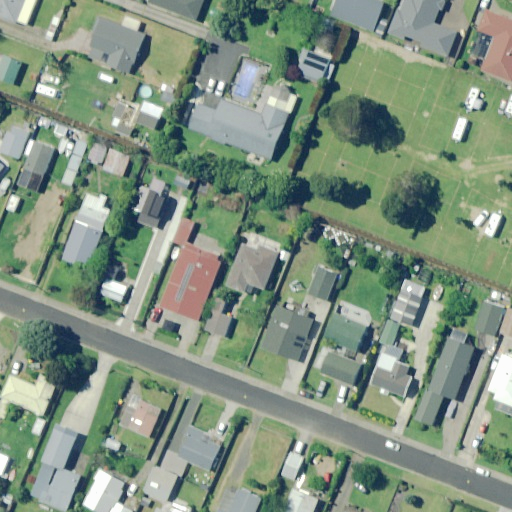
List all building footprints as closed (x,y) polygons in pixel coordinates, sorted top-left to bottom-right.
[(0,0),(0,16),(28,26),(37,0),(0,0)] [(153,0),(152,3),(200,23),(208,0),(153,0)] [(341,0),(335,16),(376,32),(387,4),(376,0),(341,0)] [(446,1),(446,0),(408,0),(404,11),(400,9),(389,33),(406,40),(407,36),(422,42),(421,45),(450,57),(460,34),(436,24),(442,10),(446,12),(450,3),(446,1)] [(511,19),(488,11),(480,32),(496,37),(484,72),(511,81),(511,19)] [(148,35),(101,17),(90,45),(95,47),(90,58),(132,74),(148,35)] [(491,43),(478,37),(473,49),(486,55),(491,43)] [(332,60),(309,52),(300,78),(323,86),(332,60)] [(25,63),(5,56),(0,68),(0,78),(16,85),(25,63)] [(227,146),(229,143),(273,160),(299,97),(284,91),(281,100),(273,96),(265,116),(225,100),(220,111),(202,104),(192,130),(213,138),(212,140),(227,146)] [(107,103),(92,96),(89,104),(125,121),(132,107),(111,97),(107,103)] [(164,111),(146,104),(139,123),(156,130),(164,111)] [(135,130),(123,124),(119,132),(132,138),(135,130)] [(70,129),(59,125),(56,134),(67,138),(70,129)] [(7,133),(0,151),(0,153),(20,161),(29,133),(14,128),(12,135),(7,133)] [(92,137),(84,134),(76,153),(84,156),(92,137)] [(35,143),(19,187),(39,194),(55,150),(35,143)] [(89,159),(93,161),(93,162),(99,165),(100,163),(102,164),(108,148),(95,143),(89,159)] [(132,156),(112,149),(104,169),(125,176),(132,156)] [(70,169),(79,172),(85,158),(76,155),(70,169)] [(79,172),(70,169),(64,182),(73,185),(79,172)] [(193,179),(181,174),(177,184),(190,189),(193,179)] [(170,196),(143,187),(135,208),(142,211),(138,222),(158,229),(170,196)] [(62,255),(65,256),(65,259),(90,269),(115,203),(90,194),(78,224),(75,222),(62,255)] [(21,198),(14,195),(8,209),(16,212),(21,198)] [(198,220),(187,216),(176,241),(187,246),(198,220)] [(225,259),(188,244),(164,307),(200,321),(225,259)] [(258,249),(245,244),(229,286),(247,293),(250,284),(267,290),(280,255),(259,247),(258,249)] [(338,274),(321,268),(312,295),(329,301),(338,274)] [(129,286),(107,279),(102,294),(124,302),(129,286)] [(403,292),(390,320),(411,329),(423,301),(403,292)] [(231,300),(219,297),(208,330),(227,337),(234,317),(226,314),(231,300)] [(506,306),(488,300),(478,330),(497,336),(506,306)] [(265,349),(299,361),(315,320),(281,308),(265,349)] [(511,308),(503,333),(511,336),(511,308)] [(370,325),(337,313),(328,341),(360,352),(370,325)] [(380,344),(391,348),(400,326),(388,322),(380,344)] [(465,343),(452,338),(432,390),(430,389),(419,419),(436,426),(447,396),(460,401),(479,348),(465,343)] [(388,357),(383,356),(372,387),(409,400),(416,381),(408,378),(412,369),(399,364),(404,353),(391,348),(388,357)] [(363,365),(333,353),(324,374),(355,387),(363,365)] [(511,356),(508,355),(493,391),(501,394),(495,408),(511,415),(511,356)] [(59,383),(43,376),(38,387),(13,376),(3,398),(45,416),(59,383)] [(162,409),(134,397),(126,416),(134,419),(130,428),(150,437),(162,409)] [(48,421),(38,417),(32,432),(42,436),(48,421)] [(118,437),(122,423),(111,420),(106,433),(118,437)] [(206,431),(194,426),(181,458),(212,471),(222,447),(203,439),(206,431)] [(46,461),(67,469),(80,437),(59,429),(46,461)] [(305,458),(293,453),(284,475),(296,480),(305,458)] [(67,469),(46,461),(32,495),(42,499),(41,502),(65,511),(70,511),(85,477),(67,469)] [(179,476),(156,467),(146,492),(169,502),(179,476)] [(127,482),(100,471),(85,507),(97,511),(132,511),(134,509),(118,503),(127,482)] [(257,511),(264,499),(242,489),(239,496),(228,492),(219,511),(257,511)] [(296,489),(285,511),(315,511),(321,499),(296,489)]
